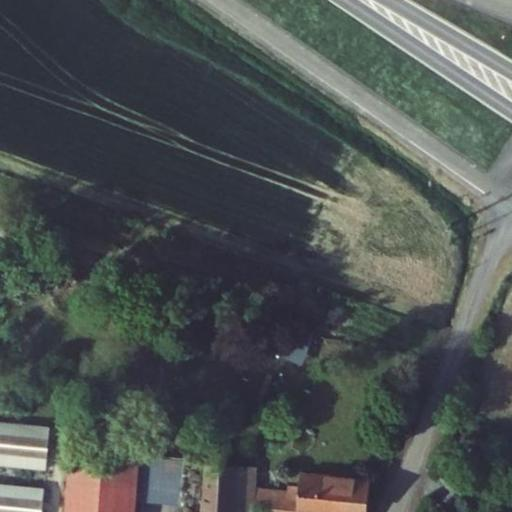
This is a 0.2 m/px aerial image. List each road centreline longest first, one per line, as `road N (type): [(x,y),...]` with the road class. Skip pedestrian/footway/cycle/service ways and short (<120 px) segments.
road 1 (residential): [(403,511),(483,278),(511,230)]
road 2 (primary): [(346,0),(511,110)]
road 3 (primary): [(511,71),(388,0)]
